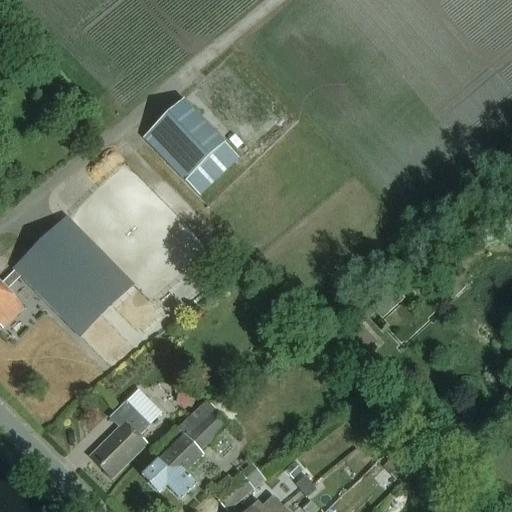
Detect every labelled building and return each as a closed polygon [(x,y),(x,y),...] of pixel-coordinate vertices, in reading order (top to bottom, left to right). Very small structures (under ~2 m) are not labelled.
[(238,161),(202,122),(183,102),(142,140),(197,199),(238,161)] [(79,339),(132,288),(66,221),(14,272),(15,274),(0,288),(0,287),(0,329),(2,331),(23,311),(6,293),(20,279),(79,339)] [(343,341),(361,360),(376,345),(358,327),(343,341)] [(175,407),(191,410),(194,395),(178,392),(175,407)] [(119,431),(89,460),(111,483),(147,447),(139,439),(150,429),(126,405),(109,421),(119,431)] [(199,455),(228,426),(207,405),(177,433),(183,439),(142,479),(158,496),(166,488),(180,502),(195,488),(184,476),(203,458),(199,455)] [(401,456),(385,470),(399,485),(414,470),(401,456)] [(293,465),(284,474),(293,482),(302,473),(293,465)] [(253,468),(215,500),(224,511),(233,511),(266,485),(253,468)] [(295,488),(300,495),(311,486),(305,480),(295,488)] [(311,486),(300,495),(305,501),(316,492),(311,486)] [(257,504),(248,511),(280,511),(282,510),(272,500),(262,509),(257,504)]
